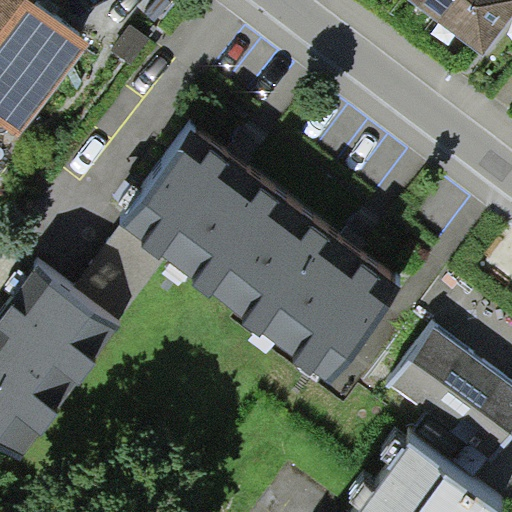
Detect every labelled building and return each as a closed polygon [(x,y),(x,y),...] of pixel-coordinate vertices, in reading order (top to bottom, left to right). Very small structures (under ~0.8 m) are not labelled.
[(19,103),(85,14),(66,0),(0,0),(0,93),(5,92),(19,103)] [(430,0),(481,38),(509,0),(430,0)] [(332,365),(404,272),(196,113),(125,206),(332,365)] [(0,431),(21,446),(120,304),(41,250),(0,308),(0,431)] [(494,452),(511,427),(511,374),(435,316),(391,374),(494,452)] [(348,511),(487,511),(499,496),(411,429),(348,511)]
